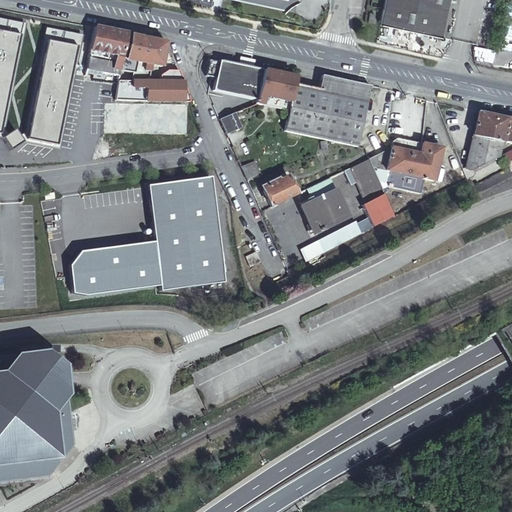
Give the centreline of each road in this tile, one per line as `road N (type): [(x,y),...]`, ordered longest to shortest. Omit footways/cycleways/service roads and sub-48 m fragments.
road 1 (unclassified): [(511,201),(203,349)]
road 2 (trunk): [(511,333),(367,412),(221,511)]
road 3 (trunk): [(264,511),(511,364)]
road 4 (secondary): [(334,50),(96,0)]
road 5 (unclassified): [(0,181),(220,151)]
road 6 (unclassified): [(0,331),(153,319),(188,328),(203,349)]
road 7 (secondary): [(331,64),(511,102)]
road 8 (secondary): [(511,87),(334,50)]
road 9 (secondary): [(25,0),(191,35)]
road 10 (residential): [(114,418),(66,480),(8,511)]
road 11 (secondary): [(191,35),(331,64)]
road 12 (residential): [(276,275),(220,151)]
road 13 (residential): [(220,151),(188,56),(191,35)]
